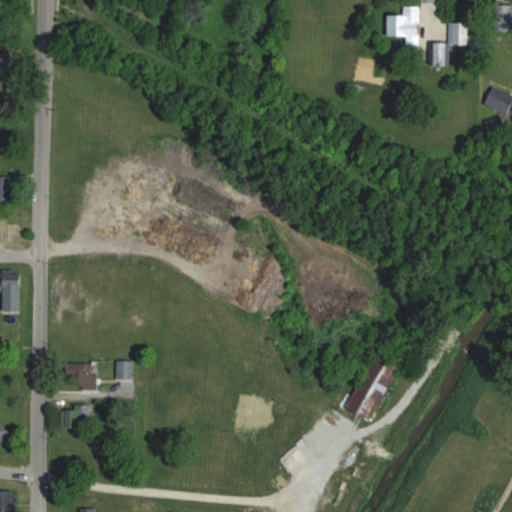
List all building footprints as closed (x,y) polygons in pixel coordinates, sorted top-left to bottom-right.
[(413,15),(392,15),(392,44),(424,44),(424,27),(413,27),(413,15)] [(454,45),(471,45),(471,22),(454,22),(454,42),(441,42),(441,65),(454,65),(454,45)] [(0,242),(26,243),(26,223),(0,222),(0,242)] [(8,276),(8,288),(27,287),(26,275),(8,276)] [(347,406),(373,422),(406,367),(380,352),(347,406)] [(138,362),(120,362),(120,380),(138,380),(138,362)] [(98,364),(75,364),(75,389),(98,389),(98,364)] [(70,430),(92,430),(92,405),(70,405),(70,430)] [(0,448),(12,433),(0,423),(0,448)] [(62,467),(95,467),(95,448),(62,448),(62,467)]
